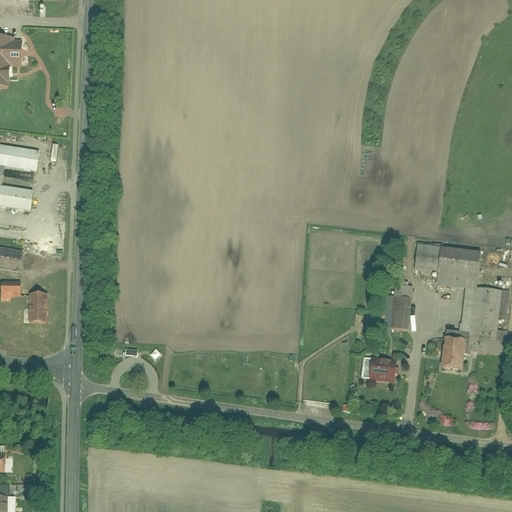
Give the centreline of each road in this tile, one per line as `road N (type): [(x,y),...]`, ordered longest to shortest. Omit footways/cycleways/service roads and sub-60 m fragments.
road 1 (residential): [(75,384),(511,446)]
road 2 (tertiary): [(90,0),(75,371)]
road 3 (tertiary): [(75,384),(70,511)]
